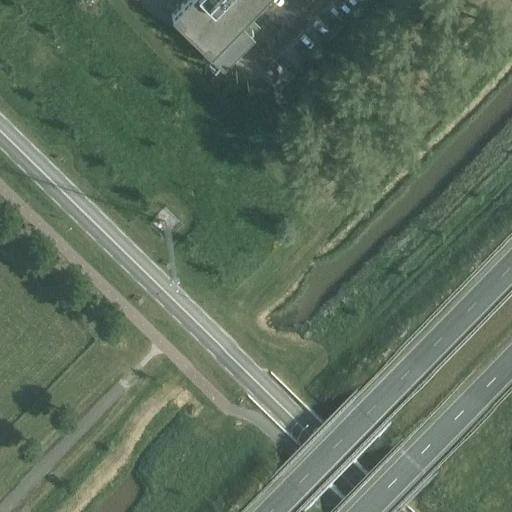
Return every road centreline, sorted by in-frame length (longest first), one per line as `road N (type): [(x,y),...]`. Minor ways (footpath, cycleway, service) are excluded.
road 1 (tertiary): [(392,511),(0,131)]
road 2 (trunk): [(511,266),(271,511)]
road 3 (trunk): [(368,511),(511,364)]
road 4 (unclassified): [(3,511),(119,390)]
